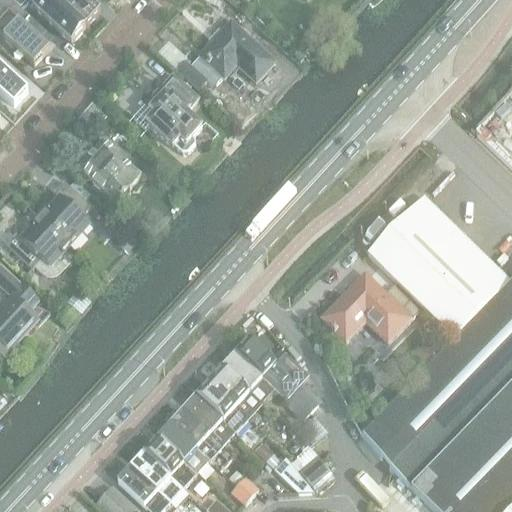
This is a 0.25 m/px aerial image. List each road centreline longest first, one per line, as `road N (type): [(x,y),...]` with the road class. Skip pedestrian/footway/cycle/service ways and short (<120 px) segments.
road 1 (primary): [(6,511),(482,0)]
road 2 (residential): [(0,171),(159,0)]
